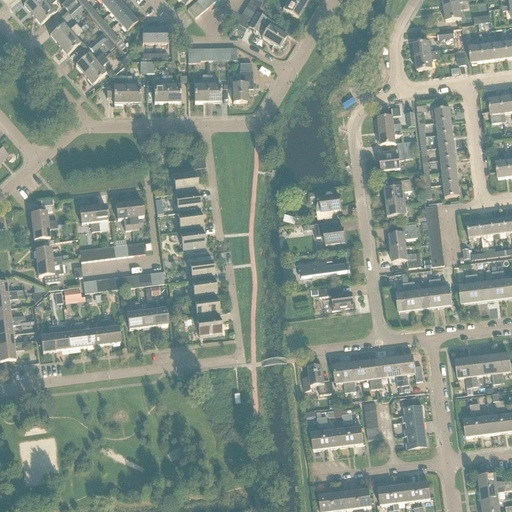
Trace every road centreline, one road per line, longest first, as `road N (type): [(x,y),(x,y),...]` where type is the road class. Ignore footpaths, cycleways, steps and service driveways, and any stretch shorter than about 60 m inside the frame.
road 1 (residential): [(0,390),(240,360),(229,266)]
road 2 (residential): [(381,342),(352,126),(394,94)]
road 3 (residential): [(140,128),(155,263),(83,272)]
road 4 (residential): [(288,75),(232,40),(190,42),(152,0)]
road 5 (residential): [(447,464),(431,336)]
road 6 (residential): [(0,25),(81,125)]
road 7 (residential): [(324,480),(447,464)]
road 8 (residential): [(484,207),(468,85)]
road 9 (residential): [(222,247),(206,127)]
